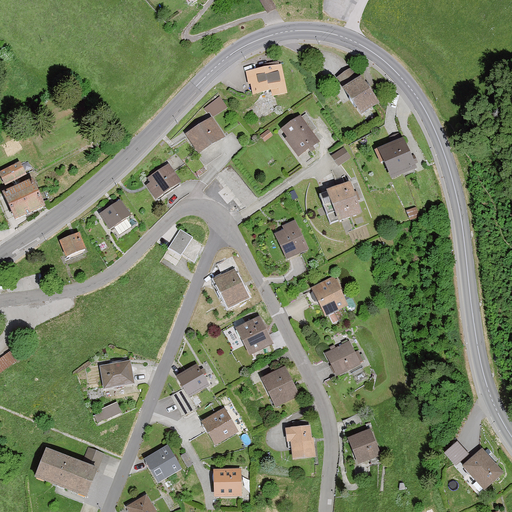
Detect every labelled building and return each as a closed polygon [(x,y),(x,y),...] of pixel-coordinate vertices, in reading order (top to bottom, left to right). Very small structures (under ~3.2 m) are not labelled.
[(259,0),(268,14),(276,9),(271,0),(259,0)] [(273,98),(286,96),(281,66),(279,66),(278,63),(263,65),(263,69),(247,72),(249,85),(252,84),(253,96),(272,92),(273,98)] [(361,117),(379,105),(360,78),(359,79),(352,69),(337,79),(344,89),(343,90),(361,117)] [(227,107),(219,97),(205,109),(212,119),(227,107)] [(301,118),(299,117),(281,131),(287,139),(285,140),(299,158),(319,143),(312,132),(317,129),(306,114),(301,118)] [(224,139),(212,119),(186,136),(199,156),(224,139)] [(417,169),(403,139),(378,151),(392,181),(417,169)] [(338,167),(351,157),(343,147),(331,157),(338,167)] [(0,176),(5,186),(26,176),(19,163),(0,172),(0,176)] [(218,174),(245,207),(258,197),(231,164),(218,174)] [(181,184),(168,165),(148,179),(151,183),(146,186),(156,201),(181,184)] [(16,222),(45,208),(32,181),(3,194),(16,222)] [(361,215),(349,183),(327,191),(328,194),(320,197),(330,223),(337,221),(338,223),(361,215)] [(131,217),(120,201),(99,215),(110,231),(131,217)] [(415,208),(406,212),(411,221),(420,217),(415,208)] [(309,250),(295,221),(282,227),(284,230),(274,235),(286,260),(309,250)] [(202,244),(175,228),(163,246),(181,257),(182,255),(194,262),(202,244)] [(85,250),(78,234),(60,242),(66,258),(85,250)] [(217,264),(222,276),(235,270),(236,273),(240,271),(233,256),(217,264)] [(236,273),(235,270),(222,276),(214,280),(228,309),(249,299),(236,273)] [(348,306),(334,277),(311,288),(313,291),(304,295),(310,307),(318,303),(325,317),(348,306)] [(273,344),(259,317),(236,330),(250,356),(273,344)] [(360,365),(348,342),(325,354),(337,377),(360,365)] [(17,346),(0,358),(0,373),(25,356),(17,346)] [(134,384),(130,362),(99,367),(103,390),(134,384)] [(209,385),(196,365),(176,377),(183,389),(189,398),(209,385)] [(299,396),(285,367),(261,379),(275,408),(299,396)] [(189,398),(183,389),(170,396),(182,416),(195,409),(189,398)] [(103,413),(95,416),(98,423),(122,413),(118,403),(102,409),(103,413)] [(239,432),(224,409),(201,422),(215,446),(239,432)] [(293,460),(316,458),(314,441),(311,438),(309,420),(292,422),(293,428),(286,429),(287,443),(291,443),(293,460)] [(381,456),(371,429),(348,438),(358,464),(381,456)] [(456,464),(469,452),(457,439),(444,452),(456,464)] [(180,470),(166,446),(144,459),(158,483),(180,470)] [(83,463),(46,449),(35,478),(87,498),(104,454),(89,448),(83,463)] [(504,472),(482,449),(463,467),(484,490),(504,472)] [(240,469),(214,469),(214,497),(240,497),(240,469)] [(128,511),(155,511),(146,496),(126,508),(128,511)]
